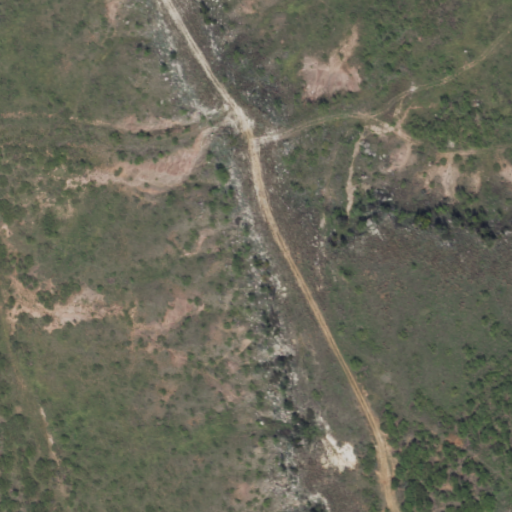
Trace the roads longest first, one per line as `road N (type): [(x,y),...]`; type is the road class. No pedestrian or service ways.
road 1 (residential): [(116,0),(193,97),(203,148),(254,195),(275,277),(372,426),(385,511)]
road 2 (residential): [(203,148),(0,130)]
